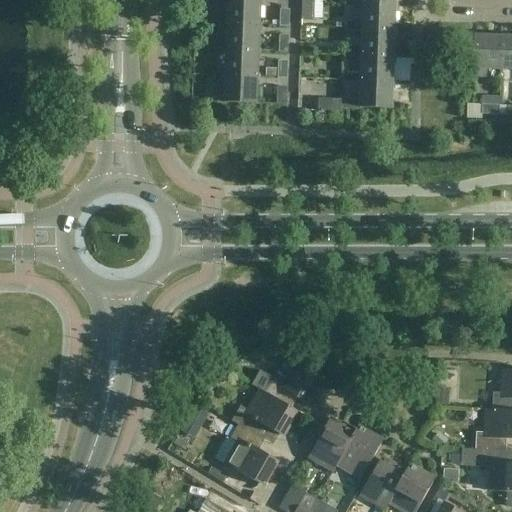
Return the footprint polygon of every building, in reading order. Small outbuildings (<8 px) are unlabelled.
[(260,0),(227,0),(226,24),(259,26),(260,0)] [(261,0),(261,23),(279,24),(280,1),(262,0),(261,0)] [(302,1),(301,20),(313,20),(314,1),(302,1)] [(361,29),(394,30),(395,4),(362,3),(362,6),(361,22),(345,22),(345,31),(361,32),(361,29)] [(280,10),(279,27),(288,27),(289,10),(280,10)] [(258,51),(259,26),(226,24),(225,50),(258,51)] [(360,55),(394,56),(394,30),(361,29),(361,32),(361,48),(344,48),(344,57),(360,58),(360,55)] [(288,53),(288,36),(279,35),(278,53),(288,53)] [(500,71),(501,37),(474,36),(473,70),(474,70),(473,77),(485,78),(486,70),(500,71)] [(511,71),(511,37),(501,37),(500,71),(511,71)] [(257,77),(258,51),(225,50),(224,76),(257,77)] [(360,81),(393,82),(394,56),(360,55),(360,58),(360,74),(343,74),(343,83),(359,84),(360,81)] [(277,79),(286,79),(287,61),(278,61),(277,79)] [(256,104),(257,77),(224,76),(223,103),(256,104)] [(360,108),(392,109),(393,82),(360,81),(359,84),(359,100),(342,100),(342,109),(360,110),(360,108)] [(276,104),(285,105),(286,105),(286,87),(277,87),(276,104)] [(482,97),(481,115),(498,115),(498,98),(482,97)] [(326,381),(286,358),(285,358),(273,379),(266,375),(258,390),(291,409),(291,408),(297,399),(311,407),(326,381)] [(511,411),(511,369),(501,369),(500,393),(493,393),(492,410),(511,411)] [(231,422),(238,426),(238,425),(258,436),(258,435),(263,426),(279,435),(294,409),(291,408),(291,409),(258,390),(246,410),(240,406),(231,422)] [(475,451),(482,451),(482,450),(505,452),(505,450),(506,440),(511,440),(511,411),(492,410),(484,409),(483,433),(476,432),(475,451)] [(328,423),(308,458),(333,473),(337,466),(336,466),(352,437),(328,423)] [(238,425),(238,426),(230,440),(236,444),(224,464),(259,484),(274,459),(259,450),(265,439),(258,435),(258,436),(238,425)] [(336,466),(337,466),(361,480),(381,445),(355,430),(352,437),(336,466)] [(511,450),(505,450),(505,452),(482,450),(482,451),(481,468),(489,468),(488,492),(511,492),(511,450)] [(385,511),(389,505),(388,504),(404,476),(403,476),(379,462),(359,496),(385,511)] [(407,469),(403,476),(404,476),(388,504),(389,505),(401,511),(416,511),(433,484),(407,469)] [(309,511),(317,499),(306,493),(294,511),(309,511)] [(227,511),(206,499),(198,511),(227,511)] [(336,511),(337,511),(317,499),(309,511),(336,511)]
